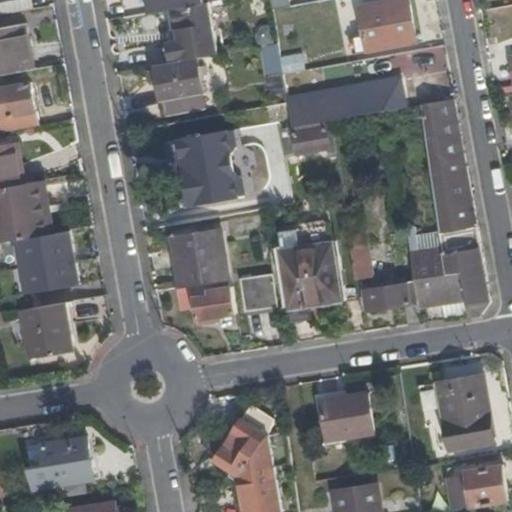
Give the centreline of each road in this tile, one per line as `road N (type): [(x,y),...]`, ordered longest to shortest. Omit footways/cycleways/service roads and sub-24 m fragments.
road 1 (residential): [(138,351),(77,0)]
road 2 (residential): [(455,0),(511,329)]
road 3 (residential): [(511,329),(181,378)]
